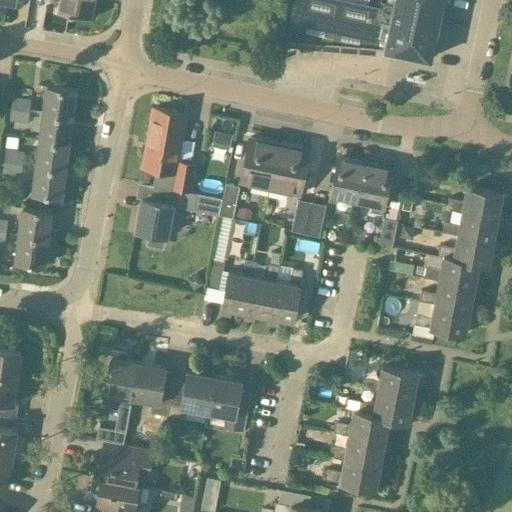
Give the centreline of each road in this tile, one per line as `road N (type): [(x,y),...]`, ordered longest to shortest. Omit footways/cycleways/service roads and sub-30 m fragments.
road 1 (residential): [(460,140),(123,70)]
road 2 (residential): [(77,310),(123,70)]
road 3 (residential): [(77,310),(296,351)]
road 4 (residential): [(37,511),(77,310)]
road 5 (residential): [(491,0),(460,140)]
road 6 (residential): [(296,351),(271,484)]
road 7 (residential): [(296,351),(326,356),(345,258)]
road 8 (residential): [(0,46),(123,70)]
